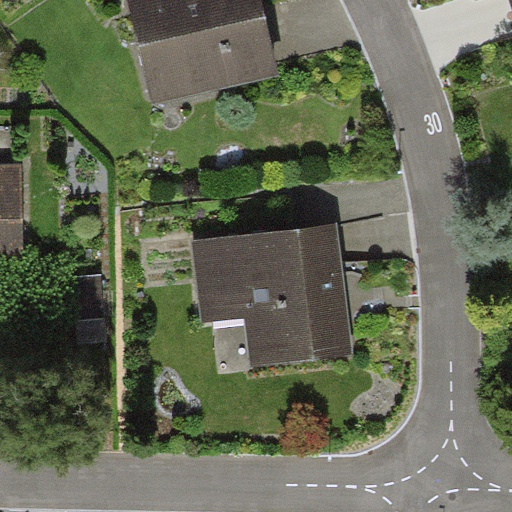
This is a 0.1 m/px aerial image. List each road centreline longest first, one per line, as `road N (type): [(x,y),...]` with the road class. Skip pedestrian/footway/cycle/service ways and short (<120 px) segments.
road 1 (residential): [(373,0),(426,137),(446,232),(452,430),(431,484)]
road 2 (residential): [(0,480),(431,484)]
